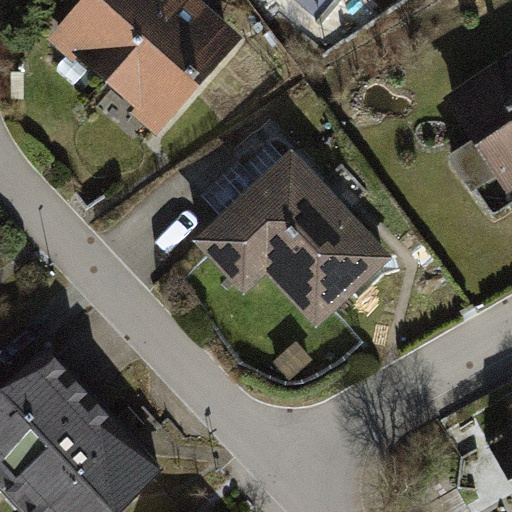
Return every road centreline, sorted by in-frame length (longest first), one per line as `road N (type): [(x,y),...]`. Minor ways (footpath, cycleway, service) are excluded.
road 1 (residential): [(0,170),(286,471)]
road 2 (residential): [(286,471),(355,417),(511,327)]
